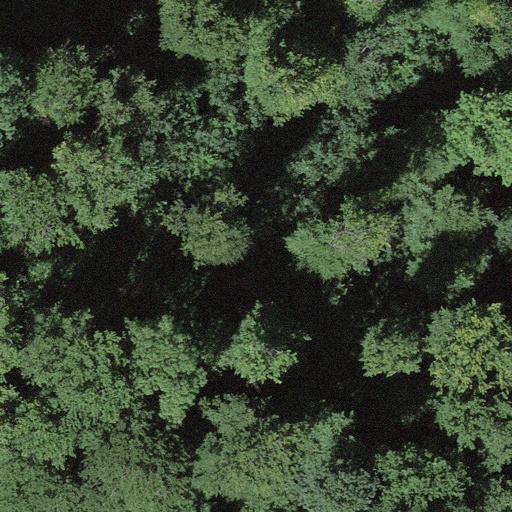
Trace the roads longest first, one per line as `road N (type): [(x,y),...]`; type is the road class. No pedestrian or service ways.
road 1 (track): [(103,511),(131,344),(109,190)]
road 2 (track): [(109,190),(89,0)]
